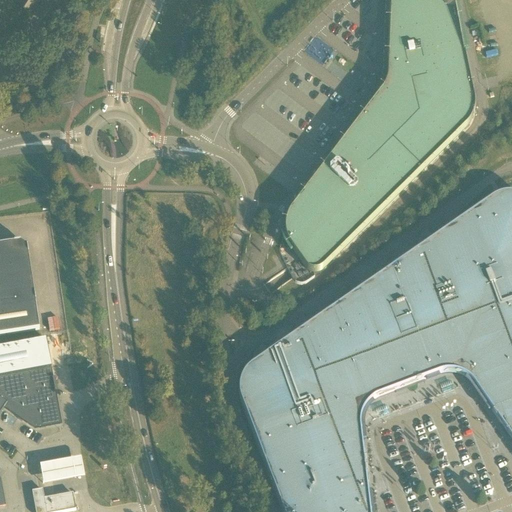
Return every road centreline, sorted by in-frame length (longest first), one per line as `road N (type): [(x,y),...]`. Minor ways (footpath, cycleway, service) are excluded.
road 1 (unclassified): [(143,146),(209,153),(241,180),(247,206),(225,296),(229,389),(268,511)]
road 2 (secondary): [(114,170),(116,284),(163,511)]
road 3 (secondary): [(126,117),(128,65),(150,0)]
